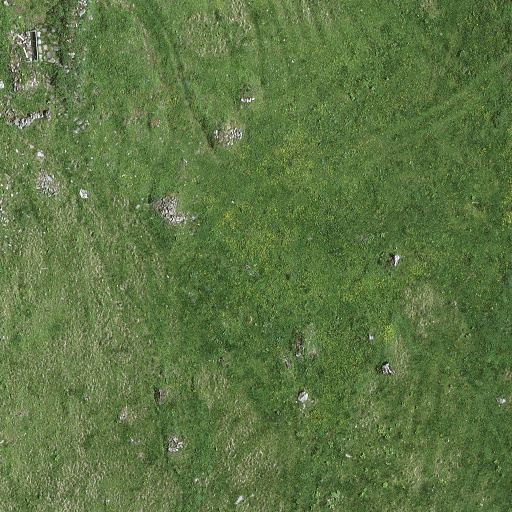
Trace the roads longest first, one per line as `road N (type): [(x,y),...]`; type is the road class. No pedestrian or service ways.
road 1 (track): [(511,68),(310,212),(243,236),(201,160),(139,0)]
road 2 (track): [(117,0),(101,52),(95,149),(153,366),(197,485),(188,511)]
